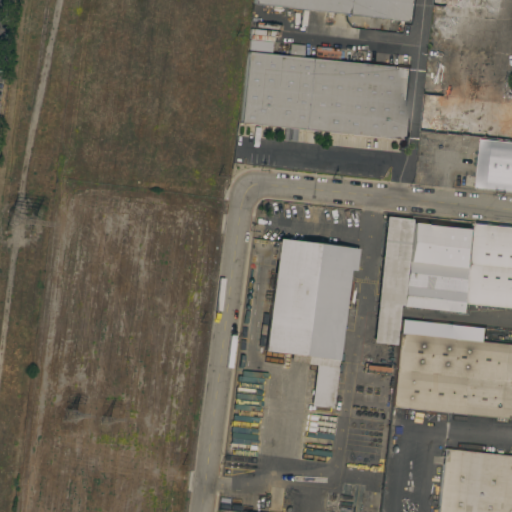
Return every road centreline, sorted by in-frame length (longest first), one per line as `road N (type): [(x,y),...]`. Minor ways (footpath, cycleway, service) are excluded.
road 1 (residential): [(246,187),(207,511)]
road 2 (residential): [(246,187),(511,213)]
